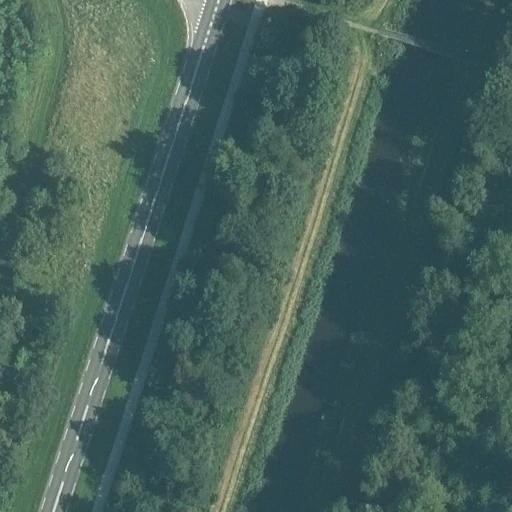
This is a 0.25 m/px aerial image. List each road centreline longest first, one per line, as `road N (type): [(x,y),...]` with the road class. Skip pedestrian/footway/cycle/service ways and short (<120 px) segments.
road 1 (secondary): [(53,511),(210,0)]
road 2 (track): [(319,511),(459,60)]
